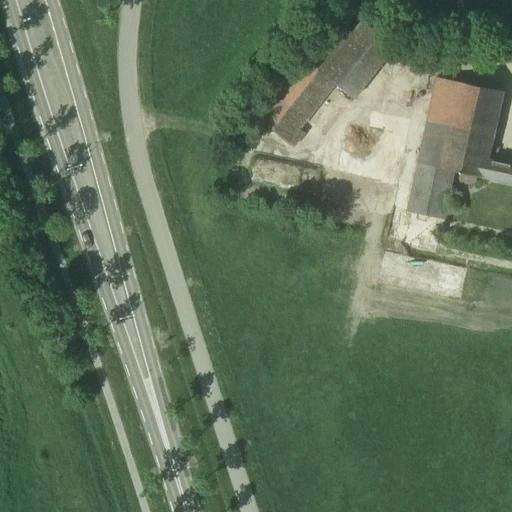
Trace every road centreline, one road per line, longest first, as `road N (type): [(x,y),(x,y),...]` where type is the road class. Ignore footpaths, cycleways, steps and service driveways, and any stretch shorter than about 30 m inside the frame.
road 1 (unclassified): [(243,511),(131,134),(129,0)]
road 2 (primary): [(7,0),(134,379),(162,433)]
road 3 (primary): [(162,433),(153,373),(49,0)]
